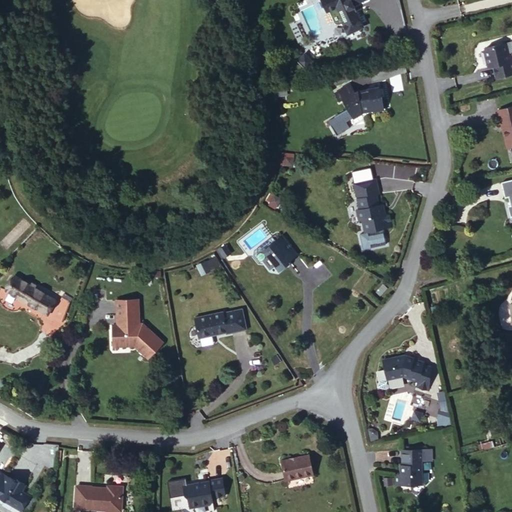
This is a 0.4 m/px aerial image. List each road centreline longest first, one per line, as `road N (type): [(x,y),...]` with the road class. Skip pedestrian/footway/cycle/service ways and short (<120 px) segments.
road 1 (residential): [(340,387),(358,343),(399,293),(440,174),(411,0)]
road 2 (residential): [(0,409),(78,432),(171,438),(219,432),(340,387)]
road 3 (residential): [(367,511),(340,387)]
